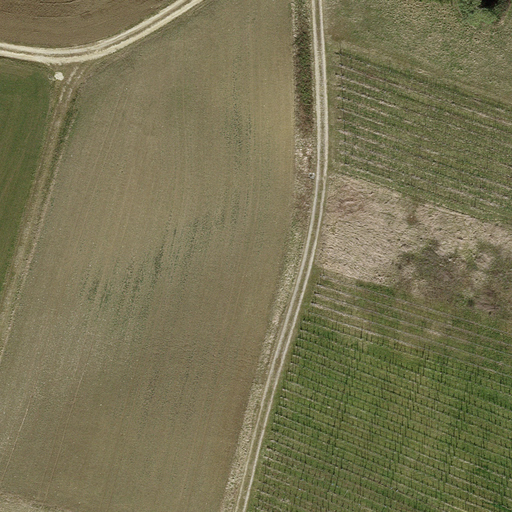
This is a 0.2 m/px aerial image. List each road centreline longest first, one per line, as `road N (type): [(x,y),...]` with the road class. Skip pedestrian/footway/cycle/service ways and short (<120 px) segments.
road 1 (track): [(316,0),(323,178),(310,256),(240,511)]
road 2 (track): [(89,68),(62,100),(0,316)]
road 3 (track): [(0,48),(89,68),(189,0)]
